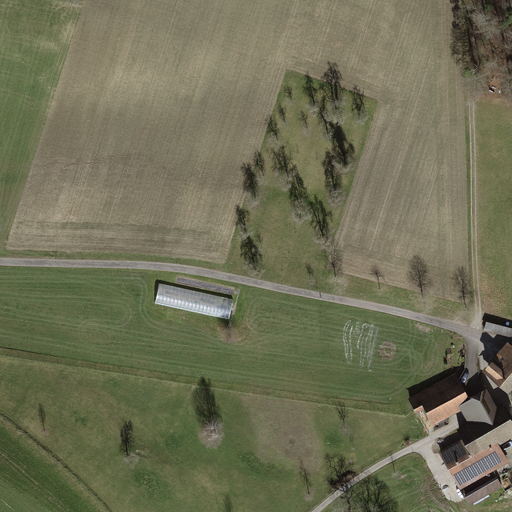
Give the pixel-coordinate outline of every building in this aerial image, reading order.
[(160,283),(156,301),(188,308),(192,290),(160,283)] [(199,311),(231,314),(233,299),(201,296),(199,311)] [(511,347),(509,345),(486,372),(508,390),(511,385),(511,347)] [(467,400),(455,376),(410,400),(416,410),(427,404),(433,417),(467,400)] [(465,439),(441,453),(460,487),(506,461),(496,442),(511,432),(511,423),(501,406),(492,412),(489,407),(481,393),(473,397),(475,402),(463,409),(468,418),(471,423),(460,430),(465,439)] [(502,486),(498,480),(466,498),(470,504),(502,486)]
